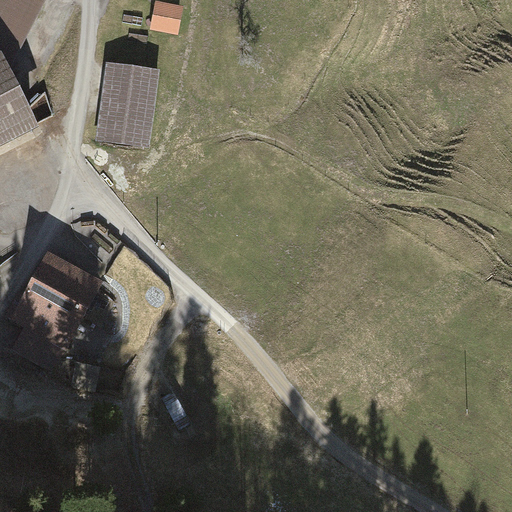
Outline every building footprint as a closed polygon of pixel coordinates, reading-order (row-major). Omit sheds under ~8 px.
[(54,0),(1,0),(0,3),(0,68),(1,69),(14,63),(16,68),(54,0)] [(185,9),(157,3),(151,32),(179,38),(185,9)] [(1,69),(0,69),(0,153),(47,131),(16,68),(14,63),(1,69)] [(166,74),(110,66),(99,145),(154,153),(166,74)] [(102,294),(47,261),(11,322),(66,355),(102,294)] [(14,340),(8,352),(45,372),(52,360),(14,340)] [(99,373),(79,367),(72,389),(91,395),(99,373)]
